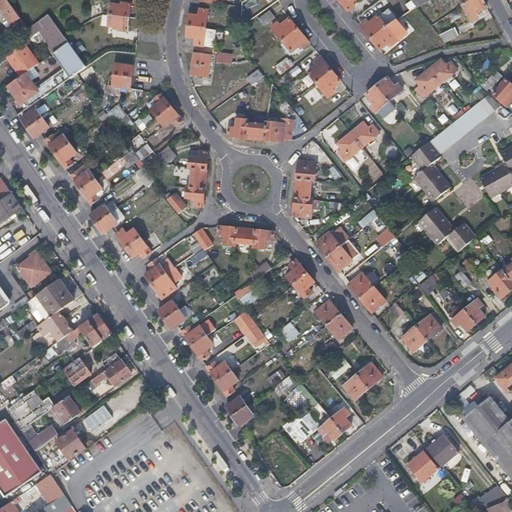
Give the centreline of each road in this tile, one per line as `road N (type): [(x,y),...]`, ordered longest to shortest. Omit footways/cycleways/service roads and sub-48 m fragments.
road 1 (residential): [(269,511),(0,127)]
road 2 (residential): [(267,205),(423,399)]
road 3 (residential): [(322,0),(377,71),(361,84),(300,8)]
road 4 (residential): [(186,0),(177,58),(201,121),(236,165)]
road 5 (tertiary): [(423,399),(285,511)]
